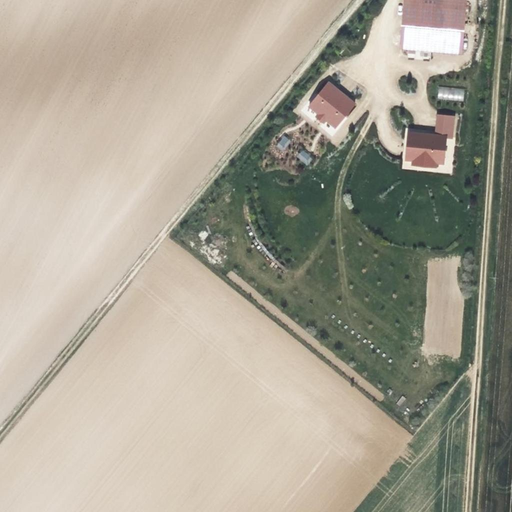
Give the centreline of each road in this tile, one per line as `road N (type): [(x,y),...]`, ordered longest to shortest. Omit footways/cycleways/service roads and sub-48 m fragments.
road 1 (track): [(0,433),(359,0)]
road 2 (track): [(501,0),(466,511)]
